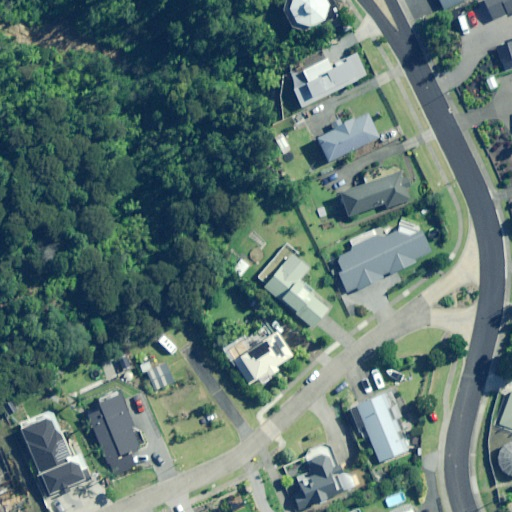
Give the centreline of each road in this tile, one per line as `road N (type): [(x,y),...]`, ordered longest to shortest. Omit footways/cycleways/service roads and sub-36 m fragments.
road 1 (residential): [(116,511),(256,445),(341,363),(418,308)]
road 2 (residential): [(491,250),(480,203),(379,0)]
road 3 (residential): [(464,511),(455,456),(487,332)]
